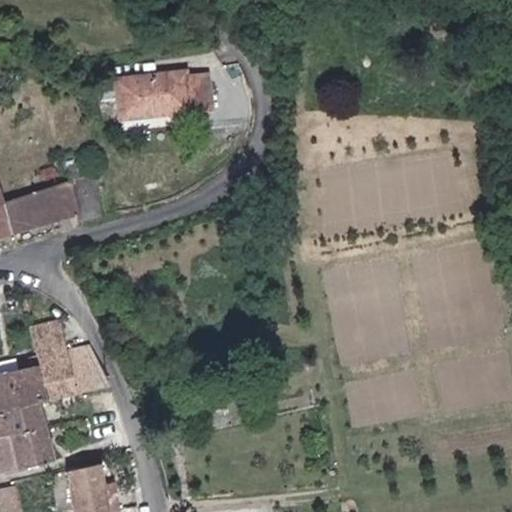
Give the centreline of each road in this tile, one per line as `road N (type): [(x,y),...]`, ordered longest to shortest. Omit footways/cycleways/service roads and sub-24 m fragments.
road 1 (residential): [(249,73),(258,111),(249,154),(233,174),(146,220),(24,260)]
road 2 (residential): [(158,511),(147,460),(99,335),(62,281),(24,260)]
